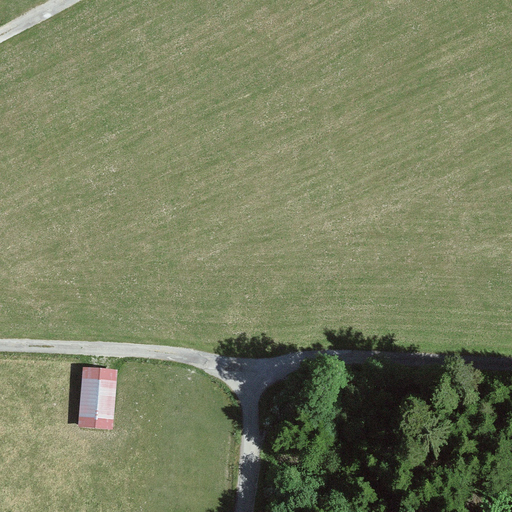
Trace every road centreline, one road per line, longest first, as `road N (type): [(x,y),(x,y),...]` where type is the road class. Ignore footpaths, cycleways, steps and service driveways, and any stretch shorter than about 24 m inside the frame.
road 1 (track): [(511,374),(0,345)]
road 2 (unclassified): [(240,511),(260,364)]
